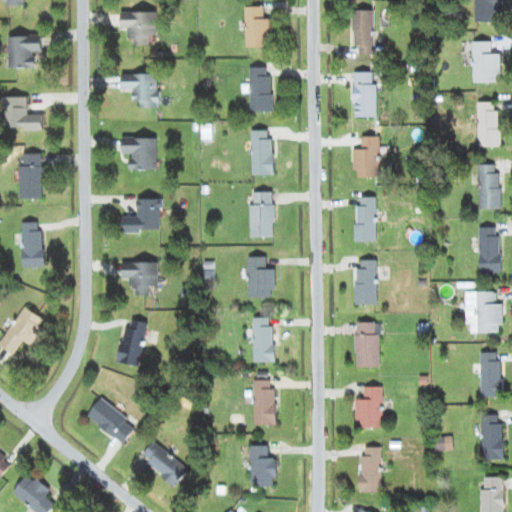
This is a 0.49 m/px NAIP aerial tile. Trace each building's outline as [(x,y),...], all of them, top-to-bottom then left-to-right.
[(247,47),(272,46),(272,18),(264,18),(264,6),(246,6),(247,47)] [(376,54),(375,9),(353,10),(354,46),(359,45),(359,54),(376,54)] [(135,45),(150,44),(150,35),(157,34),(157,11),(121,12),(122,29),(128,29),(128,37),(135,37),(135,45)] [(10,68),(36,67),(36,52),(43,51),(43,34),(9,35),(10,68)] [(491,41),(473,41),(474,82),(500,82),(500,53),(492,53),(491,41)] [(251,112),(273,111),(273,75),(267,75),(267,66),(250,67),(251,112)] [(373,71),(355,72),(355,117),(378,116),(378,84),(374,84),(373,71)] [(123,73),(123,90),(134,90),(134,101),(141,101),(141,107),(160,107),(159,73),(123,73)] [(44,130),(44,113),(29,113),(28,96),(5,96),(6,127),(25,127),(25,130),(44,130)] [(500,110),(495,110),(495,101),(478,101),(479,146),(501,146),(500,110)] [(253,175),(275,174),(274,138),(269,138),(268,129),(252,130),(253,175)] [(362,136),(363,149),(355,149),(355,177),(382,177),(381,136),(362,136)] [(158,137),(124,137),(123,153),(131,153),(131,169),(157,169),(158,137)] [(44,198),(43,153),(24,153),(24,165),(20,165),(21,198),(44,198)] [(502,208),(501,172),(496,172),(495,163),(479,164),(480,208),(502,208)] [(251,237),(275,236),(274,192),(254,192),(254,203),(250,203),(251,237)] [(377,197),(369,197),(370,206),(356,206),(357,241),(378,241),(377,197)] [(124,216),(124,231),(163,230),(162,198),(138,198),(138,215),(124,216)] [(45,266),(44,229),(38,229),(38,221),(23,222),(24,267),(45,266)] [(481,272),(502,271),(501,234),(496,235),(496,226),(480,226),(481,272)] [(274,297),(275,269),(267,268),(267,256),(250,256),(249,296),(274,297)] [(357,304),(379,304),(378,259),(362,259),(362,268),(356,268),(357,304)] [(137,294),(154,294),(154,285),(160,285),(159,261),(124,261),(124,278),(130,278),(130,285),(137,285),(137,294)] [(466,323),(472,323),(472,332),(502,332),(503,303),(496,303),(496,291),(467,291),(466,323)] [(47,320),(26,306),(0,343),(15,354),(24,340),(31,344),(47,320)] [(273,317),(254,317),(254,362),(274,361),(273,317)] [(140,365),(148,321),(128,318),(120,362),(140,365)] [(381,367),(381,333),(376,333),(376,322),(357,321),(357,366),(381,367)] [(481,396),(503,396),(502,360),(497,360),(497,351),(481,352),(481,396)] [(255,424),(277,424),(276,388),(271,388),(271,379),(254,379),(255,424)] [(358,398),(358,426),(383,427),(384,386),(365,386),(365,399),(358,398)] [(124,443),(139,423),(102,397),(88,417),(124,443)] [(504,422),(498,422),(498,416),(482,416),(483,459),(504,458),(504,422)] [(435,436),(435,450),(454,449),(454,435),(435,436)] [(142,456),(176,486),(190,470),(156,440),(142,456)] [(269,445),(251,445),(251,485),(276,486),(277,458),(269,458),(269,445)] [(361,491),(383,491),(383,446),(366,446),(366,455),(362,455),(361,491)] [(0,477),(1,478),(14,461),(0,449),(0,477)] [(14,492),(37,511),(50,511),(57,505),(47,497),(52,491),(29,472),(14,492)] [(481,511),(505,511),(504,476),(485,476),(485,488),(481,488),(481,511)]
